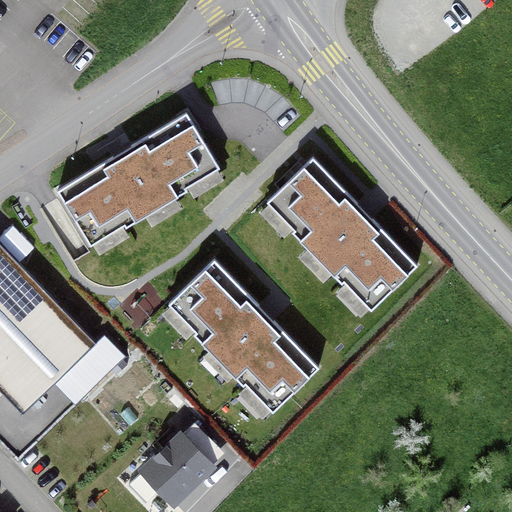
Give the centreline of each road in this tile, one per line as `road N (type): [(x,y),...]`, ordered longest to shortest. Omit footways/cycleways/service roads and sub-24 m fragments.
road 1 (secondary): [(274,0),(378,132),(511,279)]
road 2 (residential): [(260,0),(0,173)]
